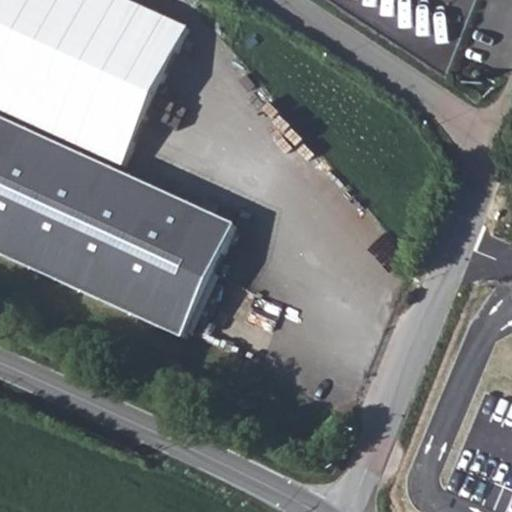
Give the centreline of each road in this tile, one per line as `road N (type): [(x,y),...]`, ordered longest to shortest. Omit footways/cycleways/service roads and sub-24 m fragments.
road 1 (unclassified): [(349,511),(505,144)]
road 2 (secondary): [(0,371),(313,511)]
road 3 (unclassified): [(505,144),(285,0)]
